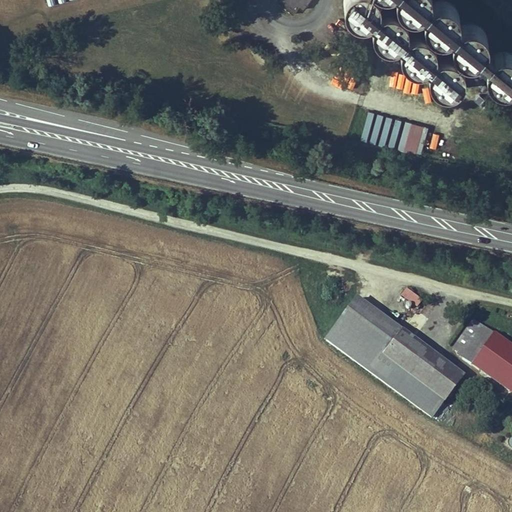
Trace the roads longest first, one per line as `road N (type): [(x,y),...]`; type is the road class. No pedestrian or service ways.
road 1 (primary): [(189,164),(511,234)]
road 2 (unclassified): [(189,164),(154,143),(0,103)]
road 3 (primary): [(0,121),(189,164)]
road 4 (track): [(361,269),(511,302)]
